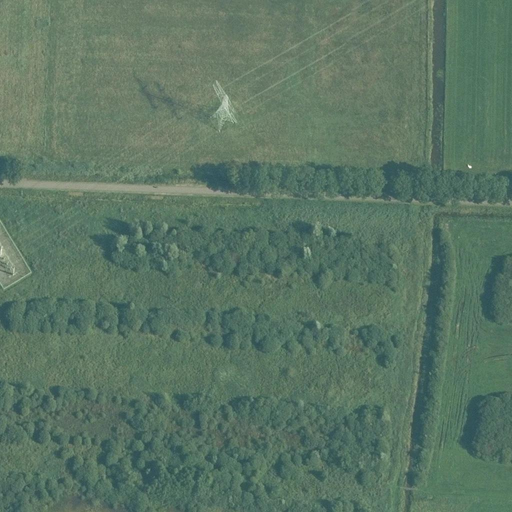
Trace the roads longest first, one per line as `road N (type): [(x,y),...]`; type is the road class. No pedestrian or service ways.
road 1 (unclassified): [(511,203),(0,184)]
road 2 (track): [(395,488),(422,226)]
road 3 (track): [(393,511),(395,488),(511,493)]
